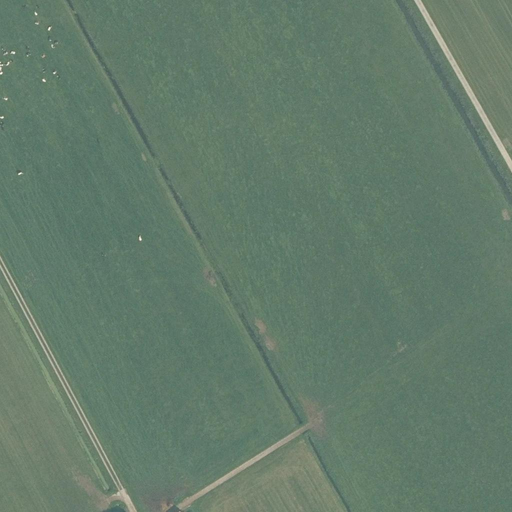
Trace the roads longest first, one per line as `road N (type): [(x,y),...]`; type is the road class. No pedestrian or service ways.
road 1 (track): [(130,511),(0,267)]
road 2 (track): [(171,511),(318,420)]
